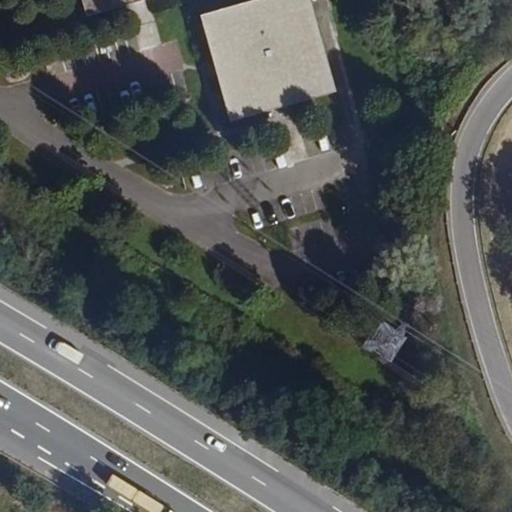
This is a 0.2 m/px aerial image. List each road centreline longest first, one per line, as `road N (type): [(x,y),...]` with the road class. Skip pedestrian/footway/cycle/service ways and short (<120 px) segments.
road 1 (primary): [(511,417),(468,288),(455,211),(460,153),(489,99),(511,79)]
road 2 (trunk): [(305,511),(0,322)]
road 3 (trunk): [(0,403),(177,511)]
